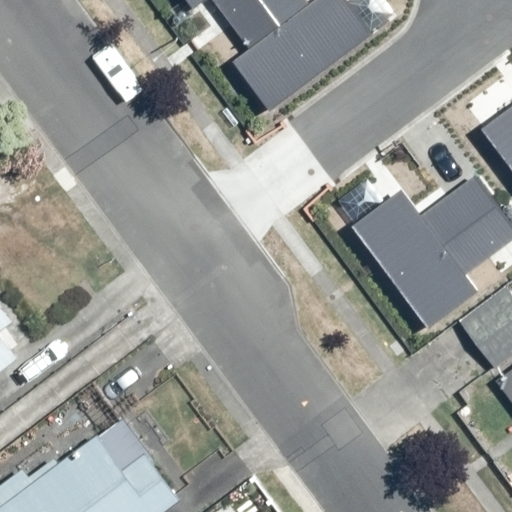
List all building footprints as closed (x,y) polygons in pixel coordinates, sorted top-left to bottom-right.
[(244,60),(280,107),(380,30),(357,0),(198,0),(201,4),(205,0),(223,0),(260,47),(244,60)] [(511,106),(489,123),(511,153),(511,106)] [(426,210),(409,188),(361,224),(436,323),(483,288),(472,274),(511,243),(511,215),(479,171),(426,210)] [(0,374),(26,355),(7,328),(24,316),(0,283),(0,374)] [(511,371),(501,380),(511,395),(511,371)] [(171,511),(190,498),(131,418),(40,485),(29,470),(0,491),(0,511),(171,511)]
